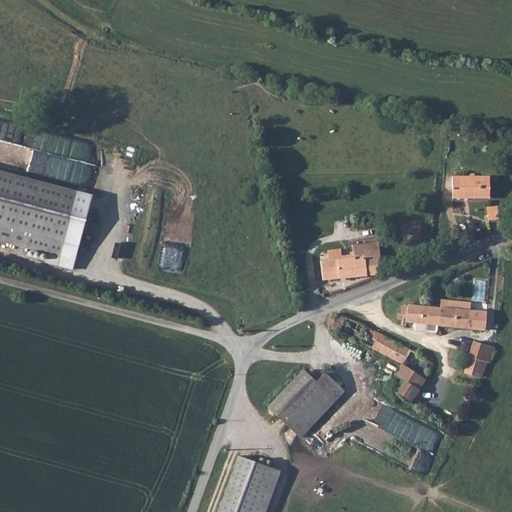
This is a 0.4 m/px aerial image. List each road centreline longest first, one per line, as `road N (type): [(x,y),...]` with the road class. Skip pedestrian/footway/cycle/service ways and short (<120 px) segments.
road 1 (unclassified): [(511,236),(324,308),(249,349)]
road 2 (unclassified): [(249,349),(0,281)]
road 3 (track): [(0,129),(101,150),(115,177),(90,275)]
road 4 (unclassified): [(249,349),(192,511)]
